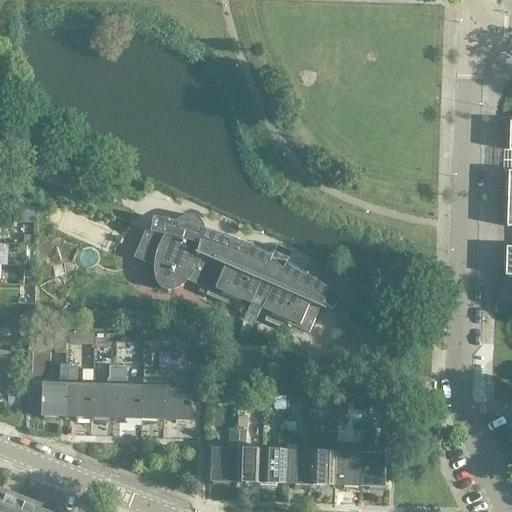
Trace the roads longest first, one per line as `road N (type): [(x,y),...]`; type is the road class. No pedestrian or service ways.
road 1 (residential): [(509,511),(464,417),(459,388),(472,29)]
road 2 (tertiary): [(160,511),(0,449)]
